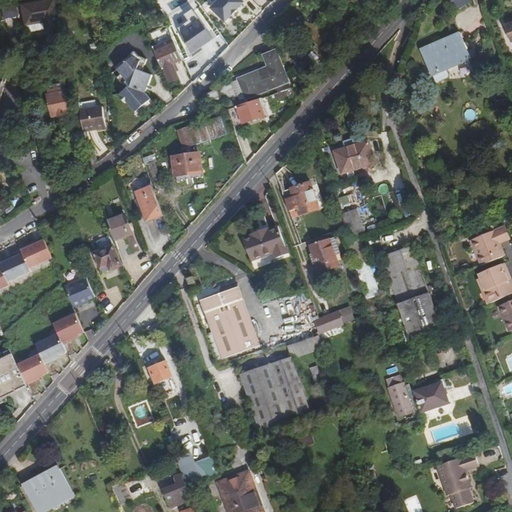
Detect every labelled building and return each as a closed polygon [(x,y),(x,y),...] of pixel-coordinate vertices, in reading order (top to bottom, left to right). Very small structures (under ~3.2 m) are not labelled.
[(54,0),(50,0),(39,2),(43,27),(50,28),(55,27),(60,26),(57,16),(54,0)] [(239,0),(219,0),(210,9),(224,22),(243,4),(239,0)] [(471,3),(469,0),(451,0),(457,10),(471,3)] [(43,27),(39,2),(22,5),(26,24),(36,22),(37,27),(43,27)] [(192,53),(216,42),(204,17),(181,28),(192,53)] [(461,33),(422,50),(433,75),(472,58),(461,33)] [(156,51),(163,68),(165,67),(171,82),(180,78),(174,64),(184,60),(176,43),(156,51)] [(0,48),(0,66),(9,64),(5,47),(0,48)] [(269,68),(203,93),(208,107),(237,96),(239,102),(274,89),(276,94),(289,90),(291,89),(285,72),(277,52),(266,56),(269,68)] [(295,70),(305,81),(318,69),(305,54),(296,62),(300,66),(295,70)] [(136,66),(115,79),(120,87),(115,90),(120,98),(122,96),(125,101),(116,107),(117,109),(116,111),(119,116),(121,115),(129,127),(146,116),(138,104),(148,92),(140,85),(147,74),(139,71),(136,66)] [(289,90),(276,94),(277,99),(278,100),(291,96),(289,90)] [(51,94),(52,102),(49,103),(53,116),(73,111),(70,98),(68,99),(66,91),(51,94)] [(272,96),(228,110),(234,128),(264,118),(261,108),(265,107),(264,104),(273,101),(272,96)] [(81,109),(85,130),(107,126),(104,105),(97,106),(81,109)] [(183,150),(189,148),(227,136),(221,118),(178,133),(183,149),(183,150)] [(82,134),(80,126),(65,129),(67,136),(82,134)] [(370,140),(336,152),(344,174),(377,163),(370,140)] [(201,172),(198,153),(172,155),(174,175),(201,172)] [(148,165),(156,185),(162,182),(154,162),(148,165)] [(283,192),(293,218),(322,209),(313,183),(283,192)] [(146,221),(162,215),(152,186),(136,192),(146,221)] [(96,213),(104,210),(96,191),(88,194),(96,213)] [(340,198),(343,207),(353,204),(349,195),(340,198)] [(351,236),(365,231),(358,209),(344,214),(351,236)] [(108,222),(115,240),(132,234),(126,216),(108,222)] [(476,240),(485,264),(505,256),(502,249),(500,250),(498,245),(502,243),(511,239),(511,236),(509,227),(476,240)] [(244,241),(252,262),(274,255),(276,261),(290,256),(280,229),(269,232),(268,230),(252,235),(253,238),(244,241)] [(128,252),(138,252),(137,236),(128,237),(128,252)] [(332,240),(312,246),(320,273),(340,266),(332,240)] [(0,262),(0,291),(34,278),(33,274),(50,267),(48,261),(55,258),(49,243),(0,262)] [(95,254),(103,274),(123,266),(115,246),(95,254)] [(384,256),(412,339),(443,329),(415,246),(384,256)] [(372,315),(374,321),(380,319),(358,254),(352,256),(372,315)] [(511,294),(511,280),(510,281),(508,276),(510,275),(505,264),(480,274),(481,277),(479,278),(484,291),(487,290),(491,302),(511,294)] [(87,302),(96,298),(88,279),(66,288),(74,309),(83,306),(82,304),(87,302)] [(224,359),(261,347),(240,284),(224,290),(225,292),(203,300),(224,359)] [(51,301),(38,306),(44,321),(57,315),(51,301)] [(511,330),(511,302),(500,307),(509,331),(511,330)] [(316,321),(320,333),(344,324),(341,312),(321,319),(316,321)] [(56,323),(65,343),(88,333),(78,313),(56,323)] [(372,315),(358,320),(362,331),(368,328),(366,323),(374,321),(372,315)] [(368,328),(362,331),(368,348),(374,345),(368,328)] [(47,363),(70,353),(61,333),(38,342),(47,363)] [(289,345),(293,358),(324,349),(321,336),(289,345)] [(21,362),(28,383),(51,374),(44,354),(21,362)] [(0,400),(28,387),(13,356),(0,361),(0,400)] [(262,435),(313,418),(293,358),(241,376),(262,435)] [(151,369),(157,384),(173,378),(167,363),(151,369)] [(316,384),(324,382),(318,365),(311,368),(316,384)] [(401,419),(415,414),(411,401),(418,399),(416,391),(412,392),(408,394),(403,378),(388,383),(401,419)] [(418,394),(425,415),(451,406),(447,394),(449,393),(445,382),(439,384),(440,387),(418,394)] [(312,435),(303,438),(305,446),(314,443),(312,435)] [(475,504),(470,489),(469,485),(472,484),(468,472),(480,468),(476,454),(439,466),(449,497),(454,495),(456,501),(455,501),(457,509),(475,504)] [(52,474),(50,471),(23,485),(36,511),(45,511),(51,509),(50,507),(73,496),(60,470),(52,474)] [(87,483),(101,478),(99,471),(85,476),(87,483)] [(368,473),(371,481),(377,479),(375,471),(368,473)] [(238,476),(239,478),(251,511),(264,511),(250,472),(245,473),(238,476)] [(198,511),(189,488),(183,474),(176,476),(179,484),(164,490),(171,507),(185,502),(188,510),(183,511),(198,511)] [(219,483),(220,485),(239,478),(238,476),(223,481),(219,483)] [(251,511),(239,478),(220,485),(228,510),(232,509),(233,511),(251,511)] [(371,481),(374,490),(380,488),(377,479),(371,481)] [(127,480),(122,482),(121,483),(118,484),(115,485),(123,503),(135,498),(127,480)] [(422,511),(417,496),(405,500),(409,511),(422,511)]
